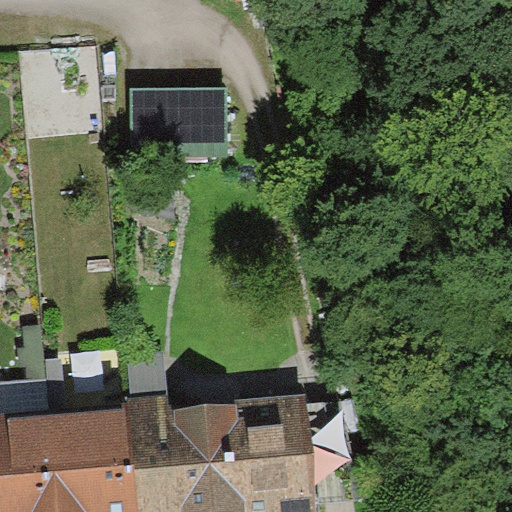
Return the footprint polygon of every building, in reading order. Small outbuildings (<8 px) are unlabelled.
[(102,138),(96,51),(26,56),(32,143),(102,138)] [(226,160),(227,96),(141,94),(140,158),(226,160)] [(131,392),(133,418),(141,511),(266,511),(318,508),(310,404),(176,415),(175,405),(152,407),(151,391),(131,392)] [(141,511),(133,418),(62,424),(69,511),(141,511)] [(69,511),(62,424),(0,429),(0,511),(69,511)]
